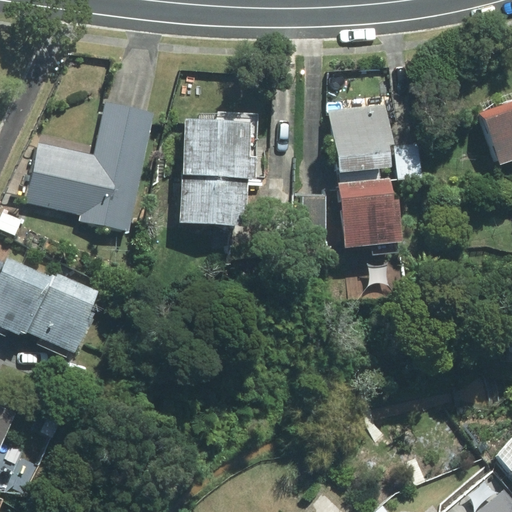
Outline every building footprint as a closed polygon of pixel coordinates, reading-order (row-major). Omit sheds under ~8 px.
[(494,168),(511,161),(511,102),(475,115),(494,168)] [(125,235),(151,115),(102,104),(90,156),(35,145),(22,205),(77,217),(75,224),(125,235)] [(382,106),(324,112),(331,178),(384,173),(381,150),(386,150),(382,106)] [(246,126),(180,122),(174,227),(240,231),(243,183),(250,184),(252,160),(244,160),(246,126)] [(417,144),(389,145),(392,181),(419,180),(417,144)] [(384,183),(332,188),(338,252),(395,246),(391,204),(386,204),(384,183)] [(326,199),(297,197),(295,230),(324,232),(326,199)] [(0,332),(12,338),(14,335),(19,337),(21,334),(68,357),(97,298),(52,277),(50,281),(46,279),(45,282),(1,261),(0,263),(0,332)] [(0,441),(12,416),(0,410),(0,504),(1,502),(0,501),(0,441)] [(511,434),(490,460),(506,473),(505,474),(511,480),(511,434)] [(511,511),(511,506),(500,493),(477,511),(511,511)]
